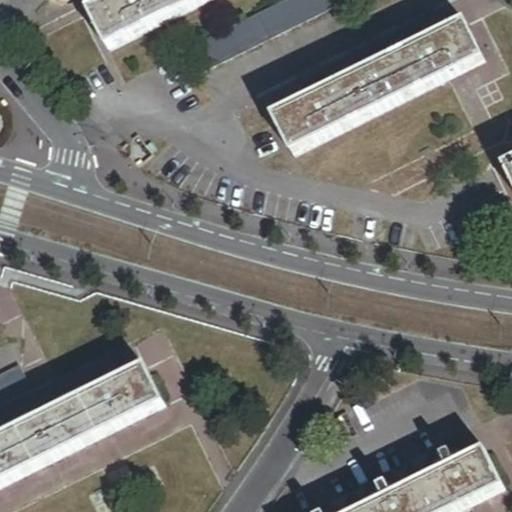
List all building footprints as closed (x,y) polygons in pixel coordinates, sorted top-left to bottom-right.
[(111,0),(92,9),(110,47),(212,0),(111,0)] [(338,0),(293,0),(192,48),(203,72),(341,7),(338,0)] [(314,102),(275,120),(294,159),(486,67),(468,28),(430,46),(423,30),(407,37),(415,54),(380,71),(372,54),(357,61),(365,78),(329,95),(321,77),(305,85),(314,102)] [(0,408),(32,392),(21,369),(0,379),(0,408)] [(150,374),(0,450),(0,497),(169,411),(150,374)] [(487,459),(379,511),(472,511),(505,496),(487,459)]
